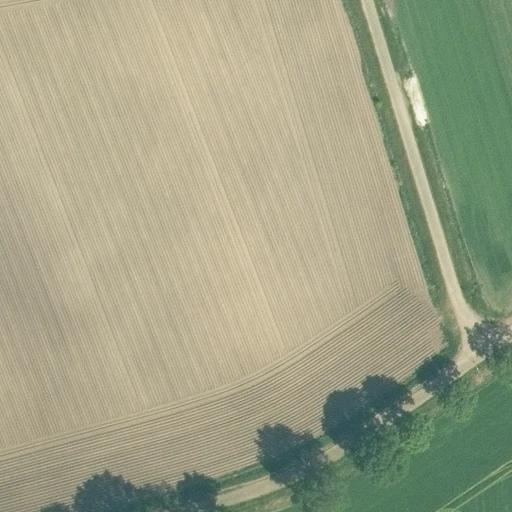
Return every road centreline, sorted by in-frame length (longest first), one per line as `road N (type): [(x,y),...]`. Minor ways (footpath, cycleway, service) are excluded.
road 1 (unclassified): [(473,356),(365,0)]
road 2 (unclassified): [(166,511),(295,471),(473,356)]
